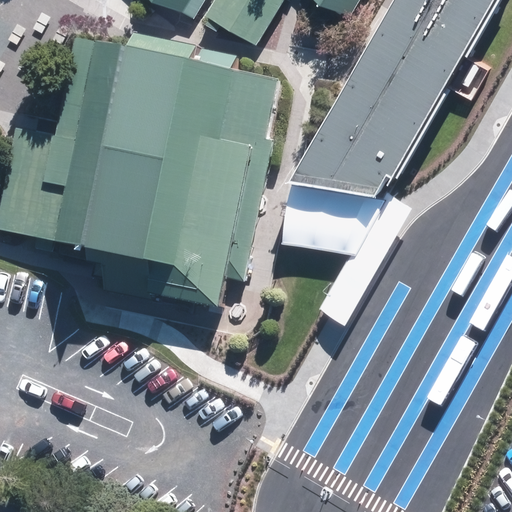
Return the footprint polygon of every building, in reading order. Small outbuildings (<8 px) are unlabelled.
[(277,0),(284,4),(286,0),(116,0),(158,27),(175,0),(277,0)] [(356,0),(288,0),(287,2),(334,33),(356,0)] [(511,0),(404,0),(298,177),(401,194),(511,8),(511,0)] [(0,240),(236,321),(282,83),(84,45),(64,151),(0,138),(0,240)] [(387,201),(319,311),(343,327),(412,214),(387,201)]
